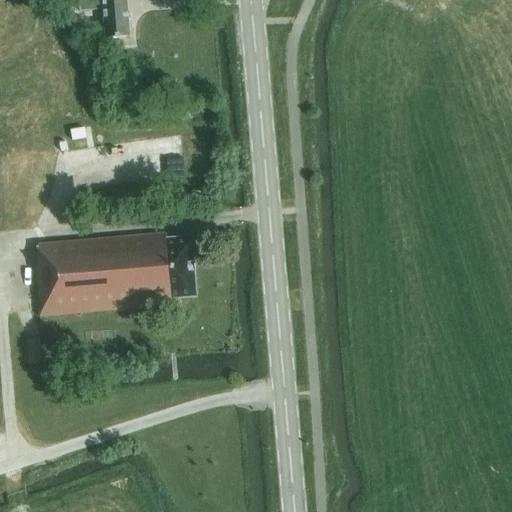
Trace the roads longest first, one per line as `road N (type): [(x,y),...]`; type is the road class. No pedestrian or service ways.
road 1 (tertiary): [(294,511),(249,0)]
road 2 (track): [(0,473),(207,403),(284,393)]
